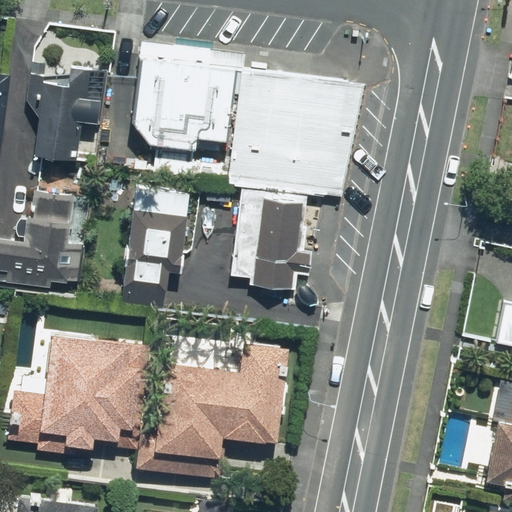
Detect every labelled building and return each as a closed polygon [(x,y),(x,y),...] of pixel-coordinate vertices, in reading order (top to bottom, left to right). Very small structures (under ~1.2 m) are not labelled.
[(234,54),(135,43),(124,114),(149,142),(221,149),(234,54)] [(347,63),(241,46),(222,156),(329,173),(347,63)] [(91,91),(94,61),(31,56),(28,97),(42,113),(39,151),(81,155),(84,120),(106,122),(108,92),(91,91)] [(0,98),(0,179),(8,99),(0,98)] [(126,284),(171,290),(175,258),(186,259),(194,188),(139,181),(126,284)] [(33,232),(0,229),(0,277),(80,284),(88,191),(36,186),(33,232)] [(70,443),(100,446),(102,431),(127,434),(128,424),(143,426),(152,343),(56,333),(51,376),(20,373),(13,437),(39,440),(41,424),(72,428),(70,443)] [(165,441),(234,446),(235,433),(287,437),(295,339),(248,336),(246,363),(171,357),(165,441)] [(511,380),(507,380),(491,472),(511,477),(511,380)] [(103,511),(105,502),(12,488),(8,511),(103,511)]
